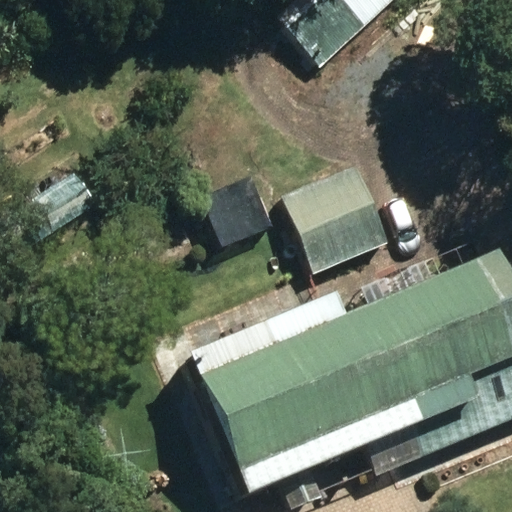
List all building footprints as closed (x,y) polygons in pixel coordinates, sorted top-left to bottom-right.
[(246,0),(315,68),(382,0),(246,0)] [(269,225),(245,170),(193,193),(217,248),(269,225)] [(275,202),(306,275),(377,245),(348,172),(275,202)] [(0,221),(0,248),(7,260),(90,205),(71,175),(0,221)] [(167,365),(228,505),(399,431),(412,462),(511,419),(511,345),(476,260),(323,326),(312,302),(167,365)]
